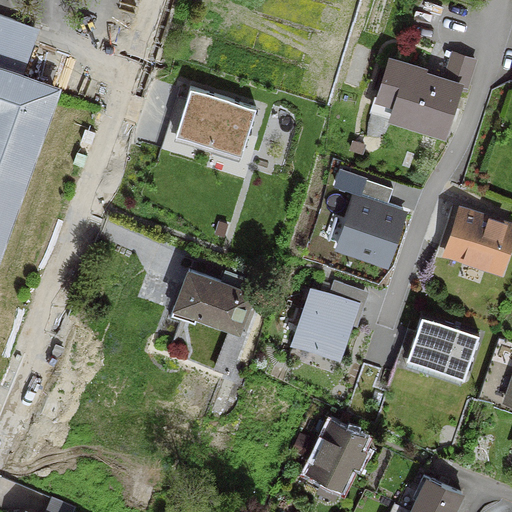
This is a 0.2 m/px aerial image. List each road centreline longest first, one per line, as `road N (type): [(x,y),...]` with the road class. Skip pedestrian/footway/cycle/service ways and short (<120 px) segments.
road 1 (residential): [(166,0),(100,191),(0,431)]
road 2 (residential): [(501,0),(464,123),(428,188),(381,322)]
road 3 (residential): [(382,437),(511,494)]
